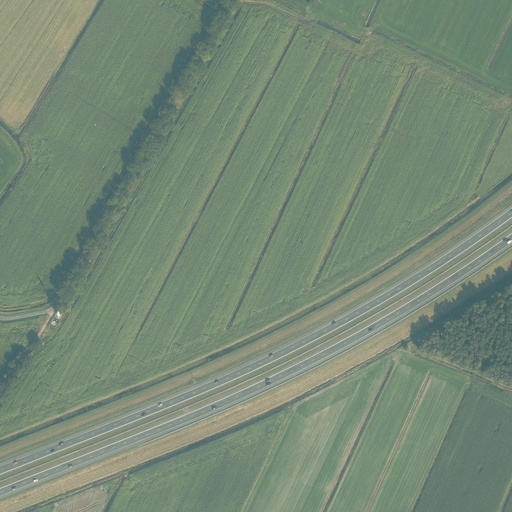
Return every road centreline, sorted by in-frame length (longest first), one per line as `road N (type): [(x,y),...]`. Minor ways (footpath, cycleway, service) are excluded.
road 1 (motorway): [(511,212),(278,355),(0,470)]
road 2 (motorway): [(0,492),(312,360),(511,237)]
road 3 (unclassified): [(0,317),(44,312),(58,302),(231,0)]
